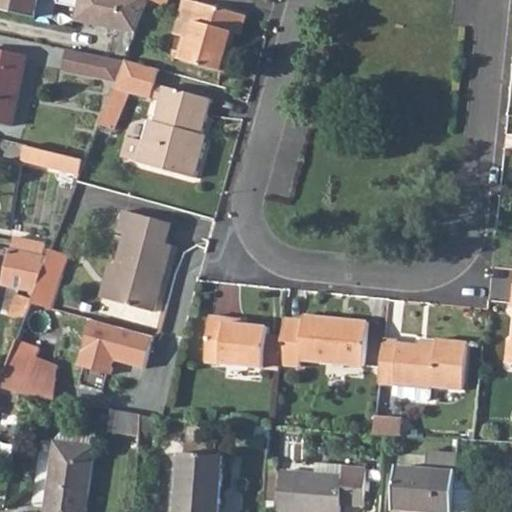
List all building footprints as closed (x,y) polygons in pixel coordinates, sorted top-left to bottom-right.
[(0,0),(0,10),(36,18),(39,0),(0,0)] [(137,33),(149,2),(150,0),(79,0),(75,20),(124,30),(125,25),(137,33)] [(150,0),(149,2),(165,8),(168,0),(150,0)] [(183,37),(187,38),(197,3),(187,0),(186,0),(177,35),(183,37)] [(183,37),(178,59),(222,72),(228,49),(225,49),(229,32),(238,34),(244,15),(197,3),(187,38),(183,37)] [(65,70),(118,82),(126,60),(69,49),(65,70)] [(0,124),(14,127),(28,57),(0,50),(0,124)] [(115,90),(151,101),(161,70),(126,60),(118,82),(115,90)] [(139,163),(196,180),(208,137),(203,135),(213,101),(164,87),(154,121),(151,120),(144,143),(139,162),(139,163)] [(131,95),(115,90),(99,129),(115,134),(131,95)] [(139,162),(144,143),(130,139),(124,158),(139,162)] [(84,160),(26,146),(24,161),(81,175),(84,160)] [(109,300),(154,313),(173,246),(167,244),(173,224),(125,211),(118,233),(126,236),(118,266),(109,300)] [(49,257),(42,274),(61,281),(71,253),(53,246),(49,257)] [(5,286),(34,293),(42,274),(49,257),(13,250),(5,286)] [(109,300),(118,266),(110,264),(101,298),(109,300)] [(42,274),(34,293),(32,300),(31,301),(53,308),(61,281),(42,274)] [(31,301),(32,300),(16,294),(9,312),(24,318),(31,301)] [(281,366),(300,368),(300,362),(365,367),(369,322),(304,316),(304,320),(286,318),(284,337),(281,366)] [(154,335),(92,318),(79,365),(111,374),(115,359),(145,368),(154,335)] [(266,369),(269,336),(270,327),(228,324),(228,319),(211,318),(206,363),(266,369)] [(0,379),(0,387),(23,393),(42,346),(17,336),(0,379)] [(266,369),(280,370),(281,366),(284,337),(269,336),(266,369)] [(380,385),(394,386),(395,384),(432,387),(464,390),(468,345),(436,342),(436,346),(398,343),(399,340),(384,338),(380,385)] [(432,387),(395,384),(394,386),(394,396),(409,397),(412,400),(427,401),(431,398),(432,387)] [(0,413),(20,416),(23,395),(0,391),(0,413)] [(110,432),(139,437),(140,433),(141,414),(112,409),(110,432)] [(140,433),(163,437),(165,418),(162,418),(141,414),(140,433)] [(401,419),(376,418),(375,436),(385,436),(400,437),(401,419)] [(44,511),(85,511),(95,446),(55,441),(44,511)] [(473,487),(473,478),(458,477),(460,453),(429,451),(427,469),(398,466),(395,510),(418,511),(472,511),(475,510),(476,491),(473,487)] [(177,511),(221,511),(226,457),(182,454),(177,511)] [(278,511),(341,511),(342,506),(356,507),(357,495),(362,496),(362,487),(370,487),(372,469),(345,467),(345,476),(282,470),(278,511)]
